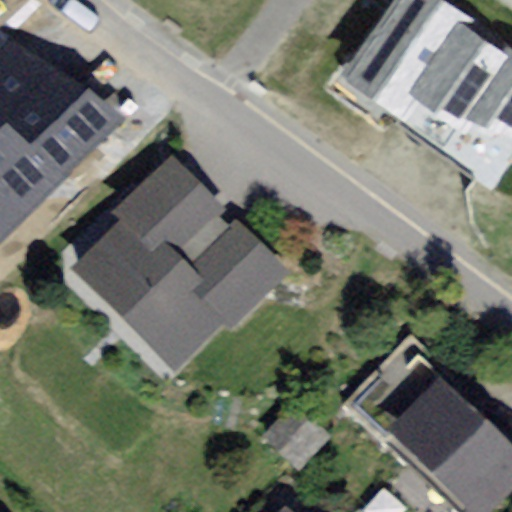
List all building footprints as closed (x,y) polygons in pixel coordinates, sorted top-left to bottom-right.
[(511,38),(449,0),(384,0),(339,74),(457,146),(477,113),(511,134),(511,38)] [(137,131),(60,65),(0,128),(0,230),(21,249),(137,131)] [(162,166),(46,272),(151,386),(267,279),(162,166)] [(419,387),(366,436),(437,511),(474,511),(508,481),(419,387)] [(296,463),(320,439),(293,414),(270,439),(296,463)]
